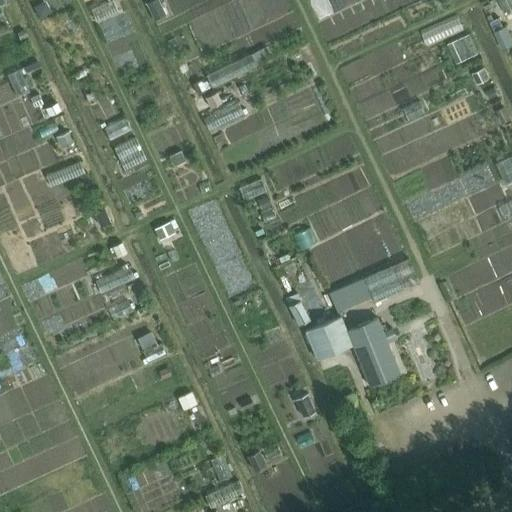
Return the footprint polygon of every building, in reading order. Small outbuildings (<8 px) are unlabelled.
[(96,20),(116,11),(110,0),(94,0),(87,3),(96,20)] [(67,75),(77,93),(98,81),(88,63),(67,75)] [(212,85),(200,91),(209,108),(200,113),(210,131),(243,113),(233,95),(221,102),(212,85)] [(133,132),(111,142),(120,160),(141,151),(133,132)] [(301,226),(292,233),(301,245),(310,238),(301,226)] [(405,254),(326,287),(336,310),(415,277),(405,254)] [(297,295),(285,300),(295,324),(306,319),(297,295)] [(377,318),(347,331),(341,316),(306,330),(317,359),(353,345),(370,386),(400,374),(387,342),(396,339),(393,330),(383,333),(377,318)] [(159,342),(141,350),(147,362),(164,354),(159,342)] [(175,397),(182,410),(195,403),(189,390),(175,397)]
